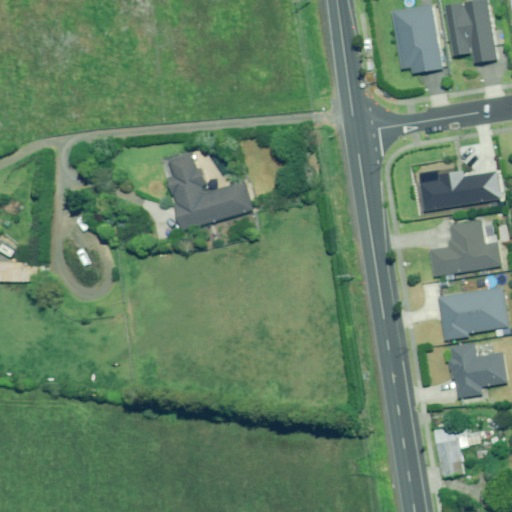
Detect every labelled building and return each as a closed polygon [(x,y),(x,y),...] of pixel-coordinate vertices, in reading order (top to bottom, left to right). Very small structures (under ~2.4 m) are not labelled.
[(500,60),(490,0),(447,8),(456,57),(475,54),(476,64),(500,60)] [(446,69),(436,6),(395,13),(405,70),(415,68),(416,74),(446,69)] [(444,74),(436,75),(438,91),(446,90),(444,74)] [(200,171),(196,156),(174,162),(178,177),(171,179),(186,231),(256,211),(248,182),(207,194),(204,186),(208,185),(204,169),(200,171)] [(418,178),(423,212),(500,200),(495,172),(464,177),(463,171),(418,178)] [(487,236),(485,222),(450,227),(452,240),(445,241),(447,250),(429,253),(433,279),(504,268),(500,242),(491,243),(490,236),(487,236)] [(0,281),(33,283),(34,264),(0,262),(0,281)] [(48,267),(37,267),(37,278),(47,278),(48,267)] [(511,328),(505,289),(441,299),(448,341),(471,337),(470,334),(511,328)] [(479,358),(477,345),(453,349),(455,360),(452,361),(455,380),(458,380),(461,399),(485,395),(483,388),(511,383),(506,354),(479,358)] [(457,477),(448,423),(435,425),(444,479),(457,477)] [(461,436),(465,450),(484,445),(481,432),(461,436)] [(496,466),(485,468),(488,480),(499,477),(496,466)]
